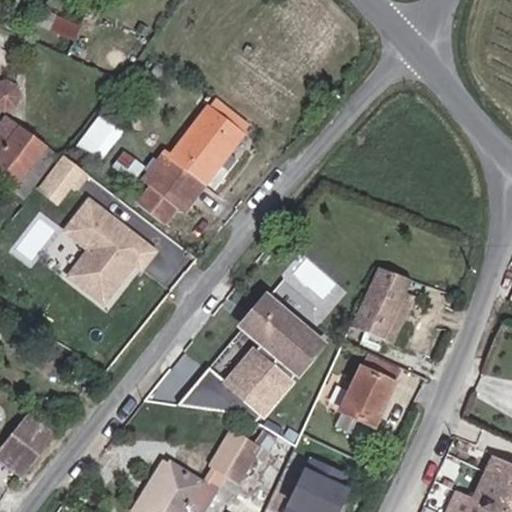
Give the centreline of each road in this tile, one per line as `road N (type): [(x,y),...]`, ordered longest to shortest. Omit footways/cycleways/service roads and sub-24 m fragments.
road 1 (residential): [(414,45),(246,239),(36,511)]
road 2 (unclassified): [(511,231),(443,416),(395,511)]
road 3 (tertiary): [(414,45),(511,156)]
